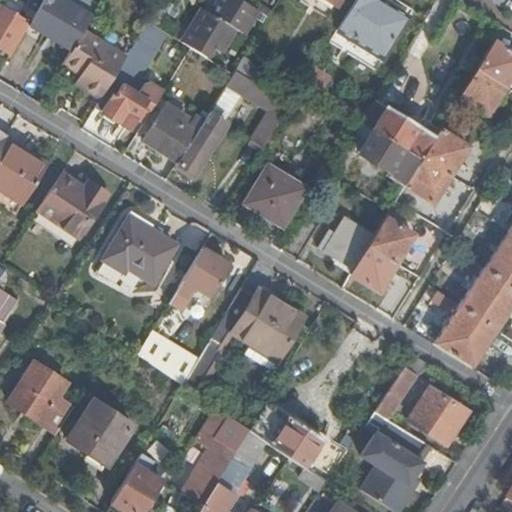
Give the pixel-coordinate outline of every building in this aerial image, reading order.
[(44,0),(33,19),(60,36),(70,42),(91,7),(80,0),(44,0)] [(235,36),(244,40),(257,20),(224,0),(218,0),(207,19),(199,14),(184,37),(220,59),(235,36)] [(317,0),(335,11),(328,22),(338,28),(349,10),(355,0),(317,0)] [(383,0),(355,0),(338,28),(330,43),(378,71),(411,17),(382,1),(383,0)] [(60,36),(53,48),(68,57),(79,38),(96,10),(91,7),(70,42),(60,36)] [(28,27),(0,8),(0,54),(8,60),(28,27)] [(146,25),(122,63),(96,105),(92,111),(128,133),(135,122),(142,126),(161,95),(138,80),(165,36),(146,25)] [(184,37),(179,45),(188,52),(215,68),(220,59),(184,37)] [(75,83),(70,91),(96,105),(122,63),(79,38),(68,57),(58,73),(75,83)] [(511,59),(489,46),(471,75),(454,103),(483,120),(500,92),(511,71),(511,59)] [(244,55),(232,74),(254,87),(257,81),(252,78),(256,71),(245,64),(248,58),(244,55)] [(329,84),(310,72),(302,87),(320,99),(329,84)] [(267,117),(247,151),(258,159),(289,108),(262,92),(254,87),(232,74),(229,78),(221,91),(240,102),(267,117)] [(225,128),(240,102),(221,91),(206,116),(225,128)] [(359,128),(370,135),(402,154),(417,163),(431,141),(372,105),(361,124),(359,128)] [(163,109),(141,145),(175,166),(206,116),(198,111),(188,125),(163,109)] [(225,128),(206,116),(175,166),(170,174),(194,188),(228,134),(223,131),(225,128)] [(431,141),(417,163),(413,170),(401,190),(429,208),(446,180),(464,152),(435,134),(431,141)] [(356,157),(388,177),(398,161),(402,154),(370,135),(356,157)] [(43,172),(1,147),(0,148),(0,200),(19,212),(43,172)] [(402,154),(398,161),(413,170),(417,163),(402,154)] [(244,208),(281,230),(304,193),(267,170),(244,208)] [(88,188),(84,194),(58,179),(53,188),(55,190),(36,218),(76,243),(106,200),(88,188)] [(128,218),(123,226),(142,238),(145,233),(147,230),(128,218)] [(371,240),(364,250),(349,274),(347,278),(376,296),(393,268),(410,240),(382,222),(371,240)] [(333,238),(322,256),(335,265),(349,274),(364,250),(371,240),(343,223),(333,238)] [(511,224),(504,237),(479,273),(455,309),(429,348),(468,373),(493,336),(511,307),(511,224)] [(148,286),(171,250),(145,233),(142,238),(123,226),(100,262),(119,274),(123,270),(148,286)] [(322,256),(333,238),(328,234),(317,253),(322,256)] [(227,268),(201,250),(172,296),(186,306),(194,295),(205,302),(227,268)] [(347,278),(349,274),(335,265),(332,269),(347,279),(347,278)] [(239,289),(218,325),(195,363),(179,389),(196,401),(227,352),(223,349),(232,334),(250,346),(245,354),(271,370),(302,320),(273,302),(269,308),(239,289)] [(0,327),(15,306),(0,296),(0,327)] [(134,358),(133,359),(179,389),(195,363),(148,335),(134,358)] [(511,349),(505,344),(497,357),(511,367),(511,349)] [(25,357),(1,407),(46,428),(70,378),(25,357)] [(423,367),(409,359),(374,411),(382,416),(387,420),(423,367)] [(405,421),(443,447),(465,414),(427,389),(405,421)] [(65,443),(104,470),(131,430),(91,404),(65,443)] [(205,451),(180,491),(200,505),(245,434),(200,404),(196,412),(206,419),(192,442),(205,451)] [(262,406),(245,434),(267,449),(286,462),(300,472),(305,465),(327,480),(343,456),(321,440),(318,444),(287,421),(285,423),(262,406)] [(419,461),(429,447),(387,420),(382,416),(374,411),(364,426),(373,432),(359,455),(374,465),(358,489),(393,511),(396,511),(412,489),(407,485),(413,477),(422,462),(419,461)] [(267,449),(245,434),(200,505),(195,511),(226,511),(236,496),(243,485),(267,449)] [(150,466),(136,457),(107,505),(117,511),(141,511),(157,486),(143,477),(150,466)] [(418,480),(413,477),(407,485),(412,489),(418,480)] [(250,489),(243,485),(236,496),(242,501),(250,489)] [(511,485),(502,501),(511,507),(511,485)]
